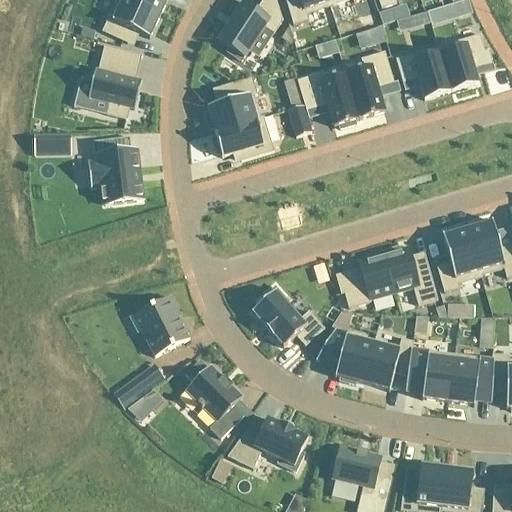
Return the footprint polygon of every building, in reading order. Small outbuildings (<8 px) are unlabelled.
[(124,0),(117,0),(102,33),(127,44),(131,35),(136,33),(149,39),(160,16),(124,0)] [(124,0),(160,16),(167,0),(124,0)] [(244,4),(218,44),(228,50),(226,53),(241,63),(264,29),(274,36),(282,22),(275,0),(263,0),(256,12),(244,4)] [(285,0),(293,27),(309,21),(307,16),(330,8),(326,0),(285,0)] [(326,0),(330,8),(352,0),(353,3),(363,0),(326,0)] [(377,0),(381,10),(396,5),(394,0),(377,0)] [(473,15),(468,1),(451,6),(456,20),(473,15)] [(431,25),(428,14),(417,17),(421,28),(431,25)] [(385,44),(380,28),(373,31),(377,46),(385,44)] [(480,36),(438,48),(451,94),(478,86),(476,78),(474,71),(493,65),(489,51),(485,53),(480,36)] [(92,84),(88,100),(109,105),(106,116),(127,121),(130,110),(134,111),(138,96),(142,82),(136,81),(128,79),(134,55),(104,47),(98,71),(96,70),(92,84)] [(438,48),(395,61),(403,85),(418,81),(420,88),(424,102),(451,94),(438,48)] [(364,70),(345,75),(359,121),(384,114),(380,99),(377,89),(394,84),(384,54),(361,61),(364,70)] [(320,75),(297,82),(306,112),(307,112),(327,106),(330,116),(334,129),(339,127),(340,131),(356,126),(355,122),(359,121),(345,75),(322,82),(320,75)] [(208,113),(204,115),(209,131),(213,130),(214,134),(264,119),(264,118),(261,119),(254,97),(257,96),(252,79),(219,89),(224,104),(207,109),(208,113)] [(301,95),(288,99),(292,111),(304,107),(301,95)] [(303,108),(288,112),(296,139),(312,134),(303,108)] [(216,138),(212,139),(217,156),(221,155),(222,159),(238,154),(241,163),(274,153),(264,119),(214,134),(216,138)] [(62,137),(34,137),(35,146),(51,145),(51,153),(70,153),(70,145),(62,145),(62,137)] [(95,165),(88,166),(91,188),(101,187),(104,207),(142,202),(135,151),(131,151),(129,139),(93,143),(95,165)] [(472,229),(467,231),(483,287),(484,286),(482,277),(504,270),(506,280),(511,278),(511,246),(500,250),(492,222),(491,222),(491,224),(489,224),(487,225),(486,221),(471,225),(472,229)] [(450,264),(436,268),(444,295),(459,290),(458,286),(481,279),(483,287),(467,231),(463,232),(461,228),(447,232),(448,236),(444,237),(443,236),(442,236),(450,264)] [(399,247),(382,252),(394,296),(413,290),(418,307),(438,302),(425,258),(416,261),(411,258),(408,248),(400,251),(399,247)] [(360,270),(335,277),(341,296),(344,295),(348,310),(371,304),(370,302),(394,296),(382,252),(365,257),(366,260),(358,263),(360,270)] [(262,304),(251,314),(252,315),(253,314),(263,325),(262,325),(261,324),(261,325),(273,339),(274,338),(273,337),(283,348),(282,349),(283,349),(296,338),(305,348),(325,331),(309,313),(300,321),(286,306),(289,303),(275,288),(259,302),(262,304)] [(144,312),(130,319),(138,334),(141,332),(155,359),(190,341),(178,319),(180,318),(170,299),(144,312)] [(455,319),(455,306),(447,306),(447,319),(455,319)] [(443,307),(436,310),(438,319),(447,319),(443,307)] [(482,321),(481,333),(493,334),(494,322),(482,321)] [(335,331),(315,362),(338,368),(335,379),(336,378),(340,379),(339,383),(355,387),(356,383),(364,385),(376,342),(335,331)] [(376,342),(364,385),(389,392),(388,393),(389,393),(395,371),(408,374),(407,380),(405,393),(406,393),(409,374),(413,343),(401,340),(399,348),(376,342)] [(448,403),(454,356),(413,350),(414,344),(413,343),(409,374),(407,383),(406,393),(423,395),(422,400),(448,403)] [(492,361),(454,356),(448,403),(474,407),(475,402),(491,404),(493,356),(492,356),(492,361)] [(493,356),(491,404),(492,394),(506,394),(506,411),(507,411),(507,409),(511,409),(511,413),(511,361),(509,361),(509,356),(493,356)] [(242,399),(210,367),(207,370),(199,362),(185,377),(193,384),(186,392),(199,406),(197,407),(201,412),(203,410),(217,423),(210,430),(221,441),(244,417),(234,407),(242,399)] [(125,390),(134,402),(164,380),(155,368),(125,390)] [(153,392),(142,400),(154,411),(163,401),(153,392)] [(280,426),(267,420),(256,441),(244,435),(227,458),(253,471),(262,453),(279,461),(277,465),(296,474),(305,455),(301,453),(308,440),(295,433),(296,432),(280,425),(280,426)] [(339,449),(332,481),(362,488),(356,511),(385,511),(396,467),(381,463),(382,459),(339,449)] [(406,470),(400,511),(417,511),(418,507),(441,510),(440,511),(441,511),(447,469),(421,466),(420,472),(406,470)] [(471,489),(473,472),(447,469),(441,511),(481,511),(484,491),(471,489)] [(493,492),(491,511),(511,511),(511,474),(511,491),(493,492)]
